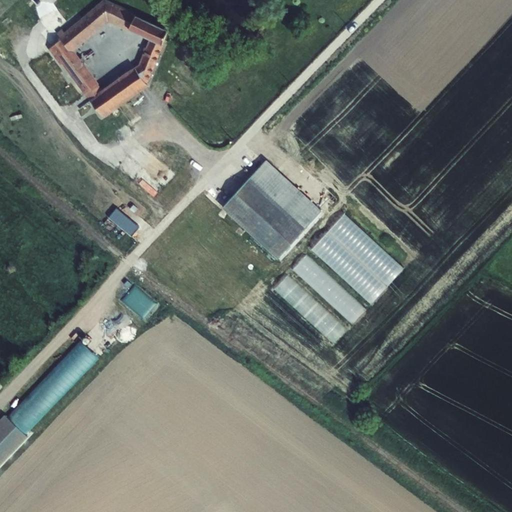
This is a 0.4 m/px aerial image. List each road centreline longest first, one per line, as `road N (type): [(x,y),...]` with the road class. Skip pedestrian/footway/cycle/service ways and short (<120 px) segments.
road 1 (track): [(0,400),(222,163)]
road 2 (track): [(215,170),(182,141),(152,132),(106,144),(77,133),(23,65),(33,38)]
